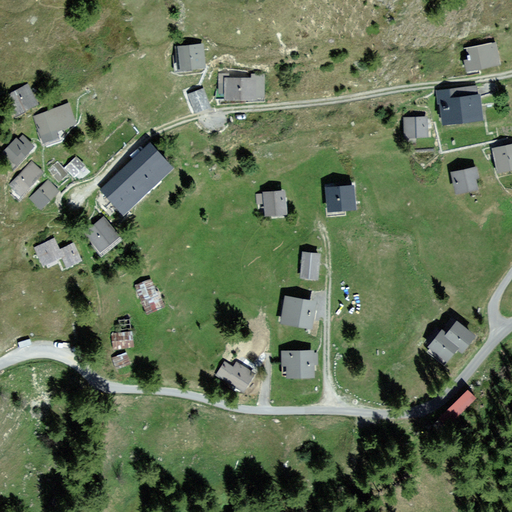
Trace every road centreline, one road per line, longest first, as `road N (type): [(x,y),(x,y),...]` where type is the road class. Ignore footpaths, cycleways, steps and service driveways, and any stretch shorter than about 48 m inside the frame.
road 1 (unclassified): [(0,363),(48,352),(111,387),(252,410),(403,413),(447,393),(503,333)]
road 2 (residential): [(75,202),(139,141),(184,119),(511,73)]
